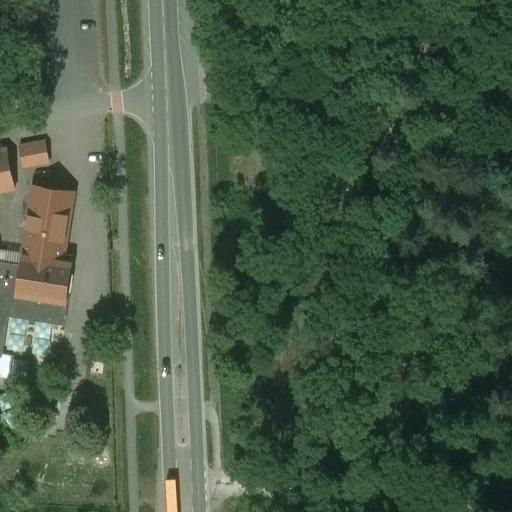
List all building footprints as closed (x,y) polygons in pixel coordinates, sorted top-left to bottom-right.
[(46,140),(21,145),(25,167),(50,162),(46,140)] [(8,148),(0,149),(0,191),(15,189),(8,148)] [(75,192),(34,186),(35,187),(23,255),(62,261),(63,253),(64,253),(65,244),(69,220),(71,221),(71,220),(70,220),(74,193),(75,193),(75,192)] [(22,264),(0,260),(0,294),(65,303),(67,302),(73,263),(72,263),(72,262),(68,261),(62,261),(23,255),(22,264)] [(0,294),(0,354),(2,355),(7,314),(60,321),(63,322),(65,303),(0,294)]
